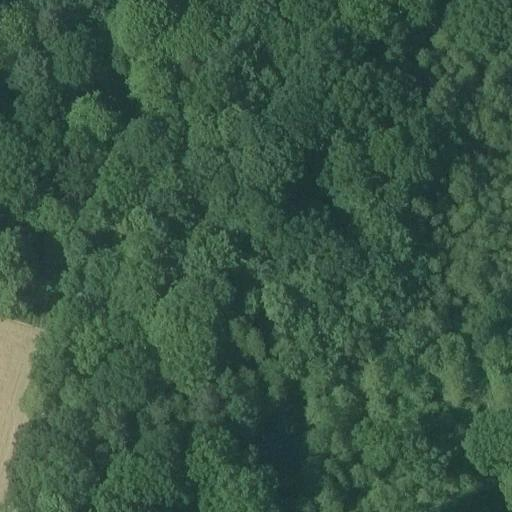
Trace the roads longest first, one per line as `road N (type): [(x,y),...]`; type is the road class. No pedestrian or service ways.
road 1 (track): [(73,281),(190,312),(470,341),(511,359)]
road 2 (track): [(73,281),(74,339),(18,511)]
road 3 (track): [(0,44),(66,271)]
